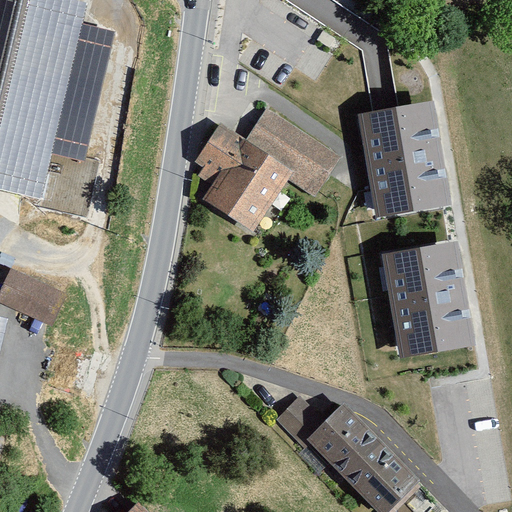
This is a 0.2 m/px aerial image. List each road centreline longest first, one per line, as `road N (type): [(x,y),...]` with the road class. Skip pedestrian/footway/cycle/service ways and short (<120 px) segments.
road 1 (secondary): [(75,511),(134,359),(165,231),(199,0)]
road 2 (track): [(117,0),(132,36),(83,274)]
road 3 (track): [(0,237),(83,274),(119,402)]
road 4 (track): [(0,403),(19,385),(52,460),(86,486)]
